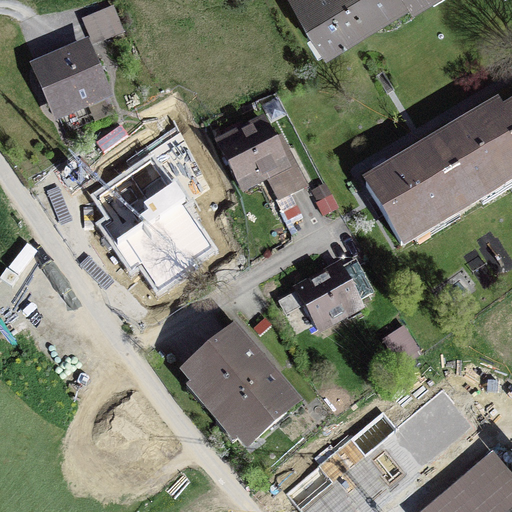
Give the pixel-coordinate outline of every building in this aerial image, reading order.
[(404,0),(297,0),(326,47),(404,0)] [(113,8),(86,19),(97,44),(124,33),(113,8)] [(58,116),(105,96),(85,50),(38,70),(58,116)] [(511,179),(511,127),(504,115),(500,108),(434,148),(469,205),(511,179)] [(265,125),(221,147),(241,188),(276,170),(290,196),(306,188),(290,155),(282,159),(265,125)] [(469,205),(434,148),(367,188),(401,245),(469,205)] [(153,249),(118,179),(95,191),(101,203),(89,209),(99,228),(97,229),(117,267),(153,249)] [(344,272),(342,268),(296,293),(317,330),(362,306),(359,300),(373,293),(358,265),(344,272)] [(187,373),(212,402),(207,406),(220,420),(224,417),(248,445),(295,406),(234,334),(187,373)]
